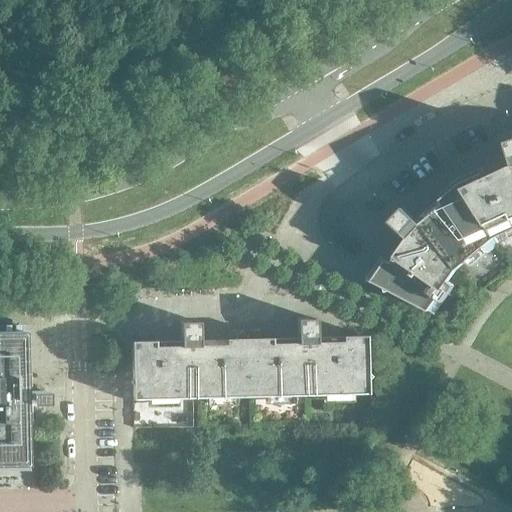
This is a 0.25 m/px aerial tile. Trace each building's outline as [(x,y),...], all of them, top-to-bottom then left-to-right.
[(511,138),(506,141),(511,158),(511,165),(503,171),(487,179),(482,168),(457,179),(499,245),(500,244),(511,239),(508,232),(509,232),(508,230),(511,227),(511,138)] [(466,259),(481,246),(483,248),(484,248),(488,253),(498,245),(499,245),(457,179),(437,196),(445,205),(431,217),(420,223),(404,209),(398,215),(396,213),(389,221),(407,237),(402,249),(401,249),(391,263),(381,256),(365,279),(384,289),(385,293),(390,292),(434,315),(435,314),(442,303),(436,299),(437,298),(435,297),(446,281),(448,283),(457,270),(468,261),(466,259)] [(367,374),(366,342),(366,336),(342,337),(343,349),(324,350),(324,345),(320,342),(316,339),(316,320),(307,320),(307,318),(297,318),(298,339),(294,343),(294,342),(290,346),(291,351),(272,351),(272,339),(249,339),(249,345),(250,398),(265,397),(265,395),(293,394),(293,397),(323,396),(323,393),(352,393),(352,395),(368,395),(367,380),(370,377),(367,374)] [(250,398),(249,345),(249,339),(226,340),(226,352),(207,353),(207,348),(203,345),(200,342),(199,323),(191,323),(191,321),(180,321),(181,342),(178,346),(177,345),(174,349),(174,354),(155,354),(155,342),(131,342),(132,380),(129,383),(132,386),(132,401),(148,400),(148,398),(177,397),(177,400),(207,399),(207,396),(235,396),(235,398),(250,398)] [(43,404),(43,391),(27,391),(25,325),(0,325),(0,471),(29,471),(27,404),(43,404)]
